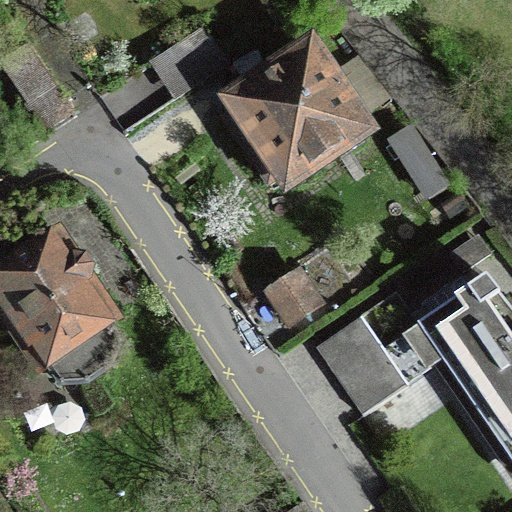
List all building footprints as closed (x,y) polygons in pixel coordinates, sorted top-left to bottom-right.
[(149,64),(173,99),(225,65),(201,29),(149,64)] [(5,60),(29,95),(52,80),(28,45),(5,60)] [(268,185),(281,177),(286,184),(365,132),(310,49),(231,101),(236,109),(223,118),(268,185)] [(410,123),(393,137),(434,187),(451,173),(410,123)] [(450,255),(461,272),(488,253),(477,236),(450,255)] [(121,344),(104,320),(110,316),(86,280),(90,272),(88,263),(81,258),(72,258),(59,239),(0,277),(0,305),(39,364),(45,360),(61,384),(88,383),(110,368),(121,344)] [(296,270),(267,289),(290,323),(318,304),(296,270)] [(384,351),(407,385),(442,362),(511,463),(511,312),(485,279),(418,327),(384,351)] [(407,385),(384,351),(360,316),(315,347),(362,416),(408,387),(407,385)] [(310,511),(304,503),(291,511),(310,511)]
